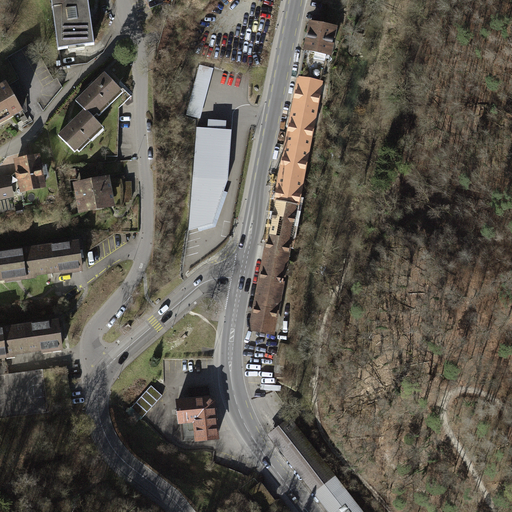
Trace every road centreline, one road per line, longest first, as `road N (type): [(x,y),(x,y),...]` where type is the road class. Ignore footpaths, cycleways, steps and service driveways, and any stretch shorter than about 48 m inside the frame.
road 1 (tertiary): [(297,0),(243,278)]
road 2 (residential): [(133,280),(149,220),(141,61),(130,19)]
road 3 (tertiary): [(243,278),(231,340),(233,389),(246,422),(313,511)]
road 4 (track): [(494,511),(443,410),(450,394),(465,388),(508,411),(511,425)]
road 5 (residential): [(130,19),(31,133),(0,153)]
road 6 (unknown): [(257,437),(210,450),(170,428),(171,400),(233,389)]
road 7 (tertiary): [(102,375),(197,287),(216,277),(243,278)]
road 8 (tertiary): [(184,511),(111,446),(98,407),(102,375)]
